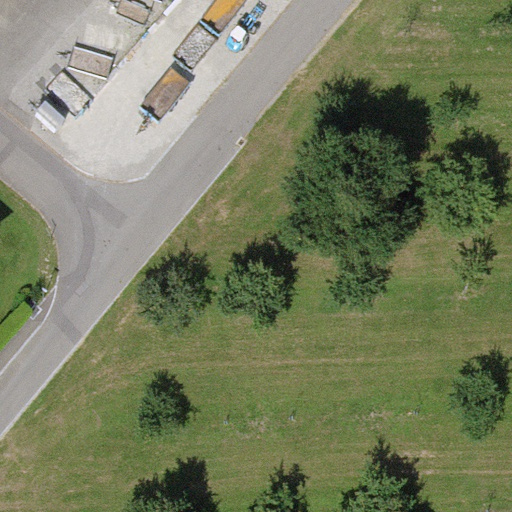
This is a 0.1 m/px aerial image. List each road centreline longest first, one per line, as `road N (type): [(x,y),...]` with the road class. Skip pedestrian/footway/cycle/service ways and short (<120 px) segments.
road 1 (residential): [(128,246),(334,0)]
road 2 (residential): [(0,408),(128,246)]
road 3 (residential): [(128,246),(0,141)]
